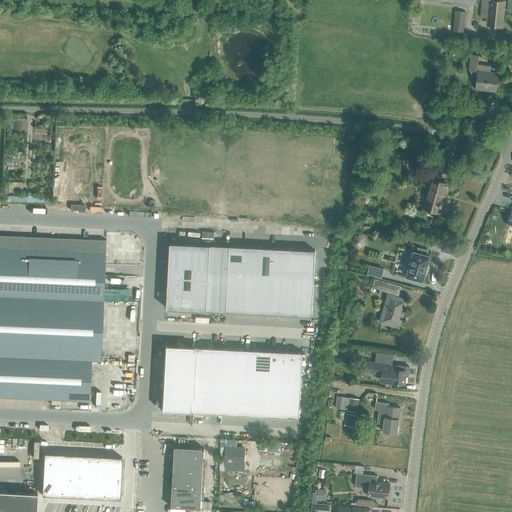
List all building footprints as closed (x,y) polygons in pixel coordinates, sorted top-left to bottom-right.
[(490,18),(490,25),(503,26),(506,1),(498,0),(481,0),(480,17),(490,18)] [(467,12),(457,11),(455,32),(466,33),(467,12)] [(483,52),(482,59),(491,60),(492,53),(483,52)] [(471,71),(474,71),(474,73),(475,76),(479,77),(481,77),(480,90),(497,92),(499,73),(492,72),(493,66),(479,64),(480,55),(480,54),(473,53),(471,71)] [(223,82),(228,78),(224,74),(219,77),(223,82)] [(130,156),(129,170),(161,171),(162,157),(130,156)] [(161,171),(161,177),(174,178),(175,158),(162,157),(161,171)] [(175,158),(174,178),(186,178),(187,159),(175,158)] [(187,159),(186,178),(199,179),(200,159),(187,159)] [(200,159),(199,179),(212,180),(213,160),(200,159)] [(213,160),(212,180),(225,180),(226,160),(213,160)] [(226,160),(225,180),(237,181),(238,161),(226,160)] [(238,161),(237,181),(250,182),(251,162),(238,161)] [(251,162),(250,182),(263,182),(264,162),(251,162)] [(264,162),(263,182),(275,183),(276,163),(264,162)] [(276,163),(275,183),(288,184),(289,164),(276,163)] [(288,184),(288,185),(310,186),(311,165),(289,164),(288,184)] [(129,170),(128,185),(161,186),(161,177),(161,171),(129,170)] [(161,186),(160,200),(173,201),(174,178),(161,177),(161,186)] [(174,178),(173,201),(185,202),(186,178),(174,178)] [(186,178),(185,202),(198,202),(199,179),(186,178)] [(199,179),(198,202),(211,203),(212,180),(199,179)] [(432,179),(424,207),(445,213),(449,199),(443,198),(447,184),(432,179)] [(212,180),(211,203),(223,204),(225,180),(212,180)] [(225,180),(223,204),(236,204),(237,181),(225,180)] [(237,181),(236,204),(249,205),(250,182),(237,181)] [(250,182),(249,205),(262,206),(263,182),(250,182)] [(263,182),(262,206),(274,206),(275,183),(263,182)] [(275,183),(274,206),(287,207),(288,185),(288,184),(275,183)] [(128,185),(128,199),(160,200),(161,186),(128,185)] [(288,185),(287,207),(309,208),(310,186),(288,185)] [(366,221),(374,223),(377,212),(368,210),(366,221)] [(354,244),(358,247),(362,245),(365,242),(364,237),(359,234),(355,236),(352,240),(354,244)] [(0,396),(25,398),(51,399),(89,401),(91,361),(100,361),(105,245),(106,240),(27,236),(0,235),(0,396)] [(169,264),(209,267),(210,244),(170,242),(169,264)] [(230,246),(210,244),(209,267),(208,278),(228,279),(230,246)] [(245,246),(230,246),(228,279),(243,280),(245,246)] [(243,280),(258,281),(260,247),(245,246),(243,280)] [(275,248),(260,247),(258,281),(273,282),(275,248)] [(275,248),(273,282),(289,282),(290,249),(275,248)] [(427,250),(418,248),(417,252),(413,251),(411,260),(409,259),(406,267),(409,268),(407,276),(411,278),(410,280),(418,282),(419,280),(423,281),(425,272),(426,273),(428,265),(427,264),(430,256),(426,255),(427,250)] [(313,284),(315,250),(290,249),(289,282),(313,284)] [(169,264),(167,287),(207,289),(208,278),(209,267),(169,264)] [(370,266),(368,273),(381,277),(383,269),(370,266)] [(226,312),(228,279),(208,278),(207,289),(206,311),(226,312)] [(258,281),(243,280),(228,279),(226,312),(272,315),(273,282),(258,281)] [(398,294),(400,287),(376,280),(374,287),(398,294)] [(272,315),(287,315),(289,282),(273,282),(272,315)] [(313,284),(289,282),(287,315),(311,317),(313,284)] [(207,289),(167,287),(166,309),(206,311),(207,289)] [(381,322),(399,327),(406,301),(389,295),(381,322)] [(193,379),(194,347),(165,345),(164,356),(163,375),(163,377),(178,378),(193,379)] [(193,379),(191,412),(221,414),(223,380),(224,348),(194,347),(193,379)] [(224,348),(223,380),(301,384),(303,352),(224,348)] [(376,352),(375,363),(365,362),(364,372),(387,375),(386,382),(404,384),(405,375),(408,376),(409,366),(392,364),(393,354),(376,352)] [(178,378),(163,377),(162,386),(162,399),(161,410),(161,411),(176,411),(178,378)] [(191,412),(193,379),(178,378),(176,411),(191,412)] [(301,384),(223,380),(221,414),(299,418),(301,384)] [(359,399),(337,395),(335,408),(357,411),(359,399)] [(397,434),(401,408),(389,406),(389,404),(376,402),(375,410),(379,410),(378,423),(384,424),(383,432),(397,434)] [(354,427),(356,415),(346,414),(344,426),(354,427)] [(264,442),(263,451),(268,451),(268,452),(280,452),(280,443),(264,442)] [(189,462),(189,448),(174,447),(174,461),(189,462)] [(224,469),(244,470),(246,448),(226,447),(224,469)] [(203,463),(204,449),(189,448),(189,462),(203,463)] [(44,453),(41,495),(119,499),(121,457),(44,453)] [(203,463),(189,462),(174,461),(173,473),(202,474),(203,463)] [(202,486),(202,474),(173,473),(172,484),(202,486)] [(369,488),(368,495),(388,498),(390,484),(376,482),(377,475),(356,473),(355,487),(369,488)] [(202,486),(172,484),(171,507),(201,509),(202,486)] [(315,491),(317,501),(326,500),(326,489),(315,489),(315,491)] [(0,511),(35,511),(37,493),(0,491),(0,511)]
